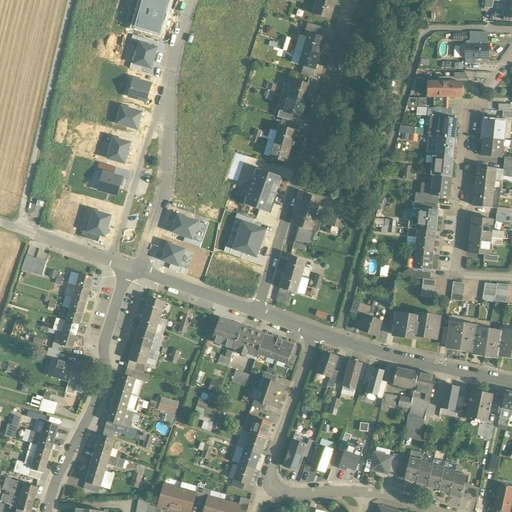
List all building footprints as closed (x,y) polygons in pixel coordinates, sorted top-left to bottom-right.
[(139,0),(132,28),(160,35),(164,22),(167,14),(166,14),(169,0),(139,0)] [(335,0),(316,0),(313,13),(330,18),(335,0)] [(484,0),(484,7),(493,8),(493,0),(484,0)] [(511,3),(507,2),(497,1),(495,16),(504,18),(509,19),(511,19),(511,3)] [(308,33),(319,36),(321,31),(322,27),(302,21),(299,30),(308,33)] [(319,36),(308,33),(303,49),(319,54),(324,38),(319,36)] [(489,34),(471,33),(471,42),(471,45),(489,46),(489,34)] [(139,43),(148,46),(149,40),(132,35),(130,41),(139,43)] [(289,37),(283,35),(281,42),(288,44),(289,37)] [(288,44),(281,42),(279,48),(286,50),(288,44)] [(489,46),(471,45),(471,42),(468,42),(467,45),(466,59),(489,60),(489,46)] [(148,46),(139,43),(133,63),(142,66),(151,68),(156,48),(148,46)] [(319,54),(303,49),(298,64),(315,69),(319,54)] [(141,72),(142,66),(133,63),(130,63),(129,68),(136,70),(141,72)] [(312,77),(315,69),(302,65),(300,73),(312,77)] [(136,70),(134,76),(146,79),(147,74),(141,72),(136,70)] [(129,96),(147,100),(152,81),(146,79),(134,76),(129,96)] [(310,85),(294,80),(289,96),(305,101),(310,85)] [(439,83),(428,83),(428,94),(439,94),(439,83)] [(448,83),(439,83),(439,94),(439,97),(447,97),(461,97),(462,84),(448,83)] [(273,91),(267,89),(265,95),(271,97),(273,91)] [(305,101),(289,96),(284,111),(299,116),(301,116),(305,101)] [(418,108),(419,99),(409,99),(406,108),(418,108)] [(419,99),(418,108),(427,109),(432,109),(433,102),(434,102),(434,100),(419,99)] [(141,113),(120,106),(115,124),(136,130),(141,113)] [(432,109),(427,109),(427,117),(439,118),(451,119),(452,110),(447,110),(432,109)] [(284,111),(279,110),(277,118),(282,119),(297,124),(299,116),(284,111)] [(451,119),(439,118),(437,138),(455,140),(457,120),(451,119)] [(297,124),(282,119),(280,127),(294,131),(297,124)] [(505,123),(485,121),(483,139),(503,141),(505,123)] [(294,131),(280,127),(275,142),(291,148),(296,132),(294,131)] [(261,131),(255,129),(253,136),(259,138),(261,131)] [(259,138),(253,136),(251,142),(257,144),(259,138)] [(130,143),(113,138),(107,159),(124,164),(130,143)] [(455,140),(437,138),(435,157),(453,159),(455,140)] [(503,141),(483,139),(481,156),(501,158),(503,141)] [(291,148),(275,142),(270,159),(287,163),(291,148)] [(239,182),(247,158),(235,154),(227,179),(239,182)] [(453,159),(435,157),(433,176),(451,179),(453,159)] [(511,158),(504,158),(503,165),(505,165),(511,166),(511,158)] [(102,172),(113,175),(116,168),(99,163),(97,171),(102,172)] [(495,170),(477,168),(475,187),(493,189),(495,170)] [(249,207),(269,214),(282,178),(262,171),(260,177),(255,175),(246,199),(251,201),(249,207)] [(113,175),(102,172),(97,190),(117,196),(122,178),(113,175)] [(451,179),(433,176),(431,194),(431,196),(438,196),(449,198),(451,179)] [(181,204),(211,215),(220,187),(191,177),(181,204)] [(493,189),(475,187),(473,207),(491,209),(493,189)] [(438,196),(431,196),(431,194),(416,193),(415,202),(437,205),(438,196)] [(321,199),(304,194),(299,210),(316,215),(321,199)] [(437,205),(415,202),(414,210),(419,211),(419,210),(437,212),(437,205)] [(316,215),(299,210),(295,226),(298,227),(312,231),(316,215)] [(437,212),(419,210),(419,211),(417,230),(436,232),(438,212),(437,212)] [(110,216),(93,211),(87,232),(104,237),(110,216)] [(341,216),(335,214),(333,221),(339,223),(341,216)] [(243,223),(253,226),(255,221),(237,215),(235,220),(243,223)] [(197,223),(178,216),(172,232),(188,238),(191,239),(197,223)] [(493,221),(473,219),(471,236),(491,238),(492,232),(493,221)] [(339,223),(333,221),(331,227),(338,229),(339,224),(339,223)] [(238,236),(262,244),(266,231),(253,226),(243,223),(238,236)] [(298,227),(294,242),(307,246),(309,246),(312,247),(316,232),(312,231),(298,227)] [(436,232),(417,230),(415,249),(434,251),(436,232)] [(83,231),(81,237),(97,242),(99,236),(87,232),(83,231)] [(506,233),(492,232),(491,238),(507,240),(508,235),(505,235),(506,233)] [(257,258),(262,244),(238,236),(233,250),(243,253),(257,258)] [(491,238),(471,236),(469,253),(485,255),(489,255),(491,238)] [(191,239),(188,238),(186,244),(200,249),(202,243),(191,239)] [(307,246),(294,242),(293,248),(305,252),(307,246)] [(184,250),(168,244),(162,261),(170,264),(178,266),(184,250)] [(241,259),(243,253),(233,250),(226,247),(224,253),(241,259)] [(434,251),(415,249),(413,269),(416,269),(432,271),(434,251)] [(35,260),(26,256),(21,270),(30,274),(30,273),(35,260)] [(306,262),(289,257),(284,272),(301,278),(306,262)] [(46,262),(35,259),(35,260),(30,273),(41,277),(46,262)] [(178,266),(170,264),(168,269),(186,275),(188,270),(178,266)] [(431,280),(432,271),(416,269),(415,279),(431,280)] [(48,277),(55,279),(56,277),(58,272),(51,270),(48,277)] [(301,278),(284,272),(280,288),(281,288),(292,292),(297,293),(301,278)] [(67,284),(76,286),(79,275),(70,273),(67,284)] [(92,279),(79,275),(76,286),(89,290),(92,279)] [(323,277),(317,275),(315,282),(321,284),(323,277)] [(321,284),(315,282),(313,288),(320,290),(321,284)] [(89,290),(76,286),(72,298),(85,302),(89,290)] [(292,292),(281,288),(278,302),(289,305),(292,292)] [(85,302),(72,298),(69,310),(82,314),(85,302)] [(164,303),(147,298),(142,313),(159,318),(164,303)] [(349,314),(361,319),(362,315),(378,320),(380,314),(384,315),(388,304),(378,301),(375,309),(353,301),(349,314)] [(6,307),(2,318),(9,320),(13,309),(6,307)] [(82,314),(69,310),(66,321),(79,325),(82,314)] [(328,314),(317,310),(316,316),(326,319),(328,314)] [(159,318),(142,313),(138,328),(154,334),(159,318)] [(440,318),(418,314),(418,317),(397,314),(393,336),(417,340),(418,337),(436,340),(440,318)] [(378,320),(362,315),(361,319),(359,323),(362,324),(360,330),(377,337),(377,335),(382,322),(378,320)] [(188,321),(182,319),(180,325),(186,327),(188,321)] [(242,327),(219,319),(211,342),(229,348),(234,350),(242,327)] [(79,325),(66,321),(62,333),(75,337),(79,325)] [(389,325),(382,322),(377,335),(387,339),(389,325)] [(464,325),(451,324),(448,348),(460,350),(464,325)] [(186,327),(180,325),(178,331),(184,333),(186,327)] [(476,327),(464,325),(460,350),(470,351),(470,353),(472,353),(476,329),(476,327)] [(265,335),(242,327),(234,350),(233,353),(256,361),(258,355),(265,335)] [(154,334),(138,328),(133,344),(149,349),(154,334)] [(489,331),(476,329),(472,353),(482,355),(483,357),(485,357),(489,331)] [(501,333),(489,331),(485,357),(488,358),(489,356),(498,357),(501,333)] [(511,351),(511,332),(502,331),(501,333),(498,357),(500,357),(502,355),(511,357),(511,351)] [(75,337),(62,333),(59,345),(72,349),(75,337)] [(154,334),(149,349),(158,352),(163,337),(154,334)] [(283,342),(265,335),(258,355),(276,361),(283,342)] [(33,343),(42,346),(44,339),(35,336),(33,343)] [(294,346),(283,342),(276,361),(286,365),(287,365),(291,355),(294,346)] [(149,349),(133,344),(128,360),(138,364),(144,365),(149,349)] [(72,349),(59,345),(57,350),(60,351),(70,354),(72,349)] [(57,350),(48,348),(45,358),(57,361),(57,360),(58,360),(60,351),(57,350)] [(234,350),(229,348),(225,358),(231,360),(233,353),(234,350)] [(153,368),(158,352),(149,349),(144,365),(153,368)] [(179,352),(172,350),(170,356),(177,358),(179,352)] [(338,358),(324,353),(318,371),(331,376),(333,371),(338,358)] [(297,357),(291,355),(287,365),(286,365),(285,368),(292,371),(297,357)] [(177,358),(170,356),(168,362),(175,365),(177,358)] [(225,358),(220,356),(217,365),(228,368),(231,360),(225,358)] [(58,360),(57,360),(57,361),(52,376),(68,381),(73,365),(58,360)] [(138,364),(129,361),(127,368),(136,371),(138,364)] [(350,361),(343,387),(351,389),(350,390),(353,391),(353,390),(356,390),(363,364),(350,361)] [(0,368),(0,369),(6,371),(8,364),(2,362),(0,368)] [(15,366),(8,364),(6,371),(13,373),(15,366)] [(89,370),(73,365),(68,381),(77,384),(84,386),(89,370)] [(136,371),(127,368),(124,376),(133,379),(136,371)] [(366,397),(377,400),(377,399),(382,381),(384,371),(373,369),(366,397)] [(418,373),(397,369),(394,385),(399,386),(398,390),(405,391),(406,388),(415,389),(418,373)] [(250,376),(236,371),(232,383),(246,388),(250,376)] [(339,373),(333,371),(331,376),(327,387),(334,389),(339,373)] [(277,377),(264,372),(262,380),(266,381),(266,380),(275,383),(277,377)] [(435,377),(418,373),(415,389),(414,390),(430,394),(431,394),(435,377)] [(124,376),(120,375),(115,390),(130,394),(135,380),(133,379),(124,376)] [(144,383),(135,380),(130,394),(139,397),(144,383)] [(275,383),(266,380),(266,381),(262,391),(281,398),(285,386),(275,383)] [(77,384),(68,381),(65,391),(74,394),(77,384)] [(382,381),(377,399),(383,400),(385,394),(388,383),(382,381)] [(455,408),(458,396),(459,388),(445,385),(441,409),(455,411),(455,408)] [(130,394),(115,390),(110,405),(125,410),(130,394)] [(414,390),(412,399),(410,405),(426,408),(427,409),(430,394),(414,390)] [(281,398),(262,391),(258,402),(258,403),(267,406),(277,409),(281,398)] [(472,391),(471,395),(468,411),(466,418),(487,422),(493,395),(472,391)] [(51,394),(44,392),(42,399),(49,401),(51,394)] [(511,392),(506,392),(505,397),(502,396),(499,408),(511,411),(511,392)] [(130,394),(125,410),(134,413),(139,397),(130,394)] [(398,397),(385,394),(383,400),(383,404),(388,405),(389,404),(396,406),(398,397)] [(471,395),(465,394),(464,397),(462,409),(462,410),(468,411),(471,395)] [(164,398),(158,396),(156,403),(162,404),(164,398)] [(455,408),(462,409),(464,397),(458,396),(455,408)] [(412,399),(401,397),(399,406),(403,407),(410,408),(410,405),(412,399)] [(333,398),(329,414),(336,416),(340,400),(333,398)] [(49,401),(42,399),(39,411),(53,415),(56,403),(49,401)] [(267,406),(258,403),(258,402),(254,401),(252,407),(265,411),(267,406)] [(212,402),(203,406),(206,413),(215,409),(212,402)] [(162,404),(156,403),(154,409),(160,411),(162,404)] [(162,404),(160,411),(176,416),(178,409),(162,404)] [(125,410),(110,405),(105,421),(106,422),(117,425),(120,426),(125,410)] [(426,408),(410,405),(410,408),(409,413),(405,437),(420,442),(426,408)] [(511,414),(511,411),(499,408),(499,411),(501,412),(499,423),(504,424),(506,425),(509,419),(511,415),(511,414)] [(125,410),(120,426),(129,429),(134,413),(125,410)] [(44,416),(32,412),(30,418),(42,422),(44,416)] [(223,417),(216,414),(214,421),(221,423),(223,417)] [(272,424),(256,418),(250,434),(266,439),(272,424)] [(221,423),(214,421),(212,427),(219,429),(221,423)] [(58,425),(45,422),(42,433),(55,437),(58,425)] [(117,425),(106,422),(105,424),(104,428),(115,432),(117,425)] [(493,426),(487,425),(484,438),(490,439),(493,426)] [(115,432),(104,428),(102,436),(112,439),(115,432)] [(55,437),(42,433),(38,445),(51,449),(55,437)] [(345,433),(339,450),(345,452),(348,444),(349,444),(352,436),(345,433)] [(266,439),(250,434),(245,449),(261,455),(266,439)] [(114,440),(99,436),(95,450),(110,455),(114,440)] [(314,442),(307,439),(305,445),(307,445),(303,456),(309,458),(312,450),(314,442)] [(114,440),(110,455),(117,457),(121,442),(114,440)] [(305,445),(293,440),(284,467),(297,471),(303,456),(307,445),(305,445)] [(151,443),(144,441),(142,448),(148,450),(151,443)] [(360,459),(364,447),(356,444),(355,446),(349,444),(348,444),(345,452),(338,468),(346,471),(347,469),(355,472),(360,460),(360,459)] [(51,449),(38,445),(35,457),(48,461),(51,449)] [(212,448),(205,445),(203,451),(210,454),(212,448)] [(332,451),(320,447),(318,452),(314,464),(312,468),(324,472),(326,468),(332,451)] [(261,455),(245,449),(239,464),(255,470),(261,455)] [(110,455),(95,450),(90,466),(105,470),(107,463),(110,455)] [(318,452),(312,450),(309,458),(307,462),(314,464),(318,452)] [(210,454),(203,451),(201,458),(208,460),(210,454)] [(337,454),(332,451),(326,468),(331,470),(337,454)] [(392,457),(375,453),(371,471),(388,474),(392,457)] [(117,457),(110,455),(107,463),(123,469),(126,460),(117,457)] [(390,472),(396,474),(399,462),(400,456),(394,455),(390,472)] [(48,461),(35,457),(31,469),(44,473),(48,461)] [(422,460),(410,458),(408,465),(406,477),(405,479),(414,480),(413,482),(417,482),(421,461),(422,461),(422,460)] [(422,461),(421,461),(417,482),(425,484),(425,485),(428,486),(433,465),(433,464),(422,461)] [(399,462),(396,474),(401,475),(404,463),(399,462)] [(255,470),(239,464),(234,480),(250,486),(255,470)] [(433,465),(428,486),(436,488),(436,489),(439,490),(444,469),(444,468),(433,465)] [(90,466),(85,482),(95,485),(100,487),(104,473),(105,470),(90,466)] [(444,469),(439,490),(447,492),(447,493),(450,494),(455,473),(456,472),(444,469)] [(40,474),(29,471),(28,476),(39,480),(40,474)] [(114,475),(104,473),(100,487),(99,491),(108,493),(114,475)] [(141,475),(134,473),(132,479),(139,481),(141,475)] [(467,476),(456,473),(455,473),(450,494),(458,496),(458,497),(462,498),(462,496),(465,483),(467,476)] [(28,476),(27,476),(25,482),(37,485),(39,480),(28,476)] [(24,483),(5,478),(1,490),(3,490),(21,495),(24,484),(24,483)] [(139,481),(132,479),(130,486),(137,488),(139,481)] [(246,485),(234,480),(231,486),(243,491),(246,485)] [(95,485),(85,482),(83,489),(93,491),(95,485)] [(470,485),(465,483),(462,496),(466,497),(469,485),(470,485)] [(37,487),(24,484),(21,495),(34,499),(37,487)] [(180,490),(164,485),(159,506),(174,510),(180,490)] [(470,485),(469,485),(466,497),(466,498),(471,499),(474,487),(475,486),(470,485)] [(511,493),(511,488),(499,486),(495,510),(506,511),(508,511),(510,505),(511,493)] [(204,489),(196,487),(194,494),(195,494),(192,503),(199,505),(204,489)] [(474,487),(471,499),(471,500),(477,501),(480,488),(474,487)] [(211,491),(204,489),(199,505),(206,507),(208,497),(209,497),(211,491)] [(21,495),(3,490),(0,500),(0,501),(17,507),(21,495)] [(194,494),(180,490),(174,510),(182,511),(189,511),(192,503),(195,494),(194,494)] [(34,499),(21,495),(17,507),(30,511),(34,499)] [(138,499),(136,511),(147,511),(149,506),(150,497),(138,499)] [(209,497),(208,497),(206,507),(204,511),(220,511),(224,502),(209,497)] [(247,511),(251,500),(241,498),(239,506),(237,511),(247,511)] [(0,501),(0,511),(15,511),(17,507),(0,501)] [(239,506),(224,502),(220,511),(237,511),(239,506)]
